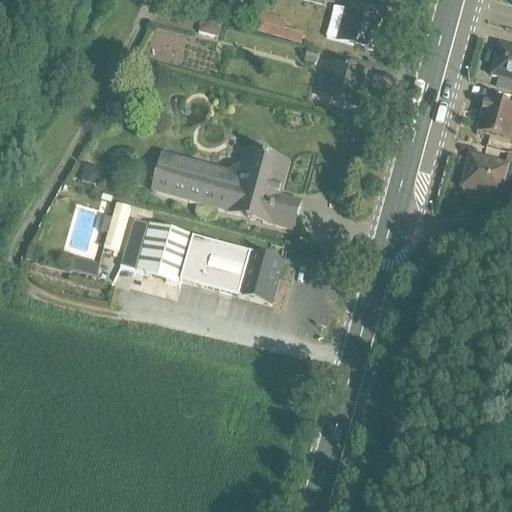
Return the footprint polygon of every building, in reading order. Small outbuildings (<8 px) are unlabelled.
[(224,26),(247,32),(255,0),(230,0),(228,10),(202,3),(198,16),(224,23),(224,26)] [(327,0),(300,0),(300,2),(325,9),(327,0)] [(345,13),(334,10),(327,40),(337,43),(337,44),(375,54),(384,19),(346,9),(345,13)] [(301,47),(304,37),(284,32),(287,23),(260,16),(256,34),(301,47)] [(202,25),(199,35),(220,40),(223,27),(199,20),(198,24),(202,25)] [(511,52),(500,49),(496,64),(495,64),(491,79),(499,81),(511,84),(511,52)] [(320,53),(307,50),(304,65),(316,68),(320,53)] [(326,66),(322,81),(327,82),(321,102),(360,112),(360,111),(369,79),(369,78),(326,66)] [(511,84),(499,81),(496,91),(511,95),(511,84)] [(490,140),(487,150),(511,157),(511,153),(511,108),(486,102),(477,136),(490,140)] [(229,175),(162,157),(152,196),(293,234),(301,207),(279,201),(288,166),(244,154),(240,169),(239,169),(230,174),(229,175)] [(469,156),(464,172),(467,173),(471,174),(473,165),(478,167),(479,162),(480,159),(469,156)] [(511,157),(509,157),(505,169),(479,162),(478,167),(473,165),(471,174),(467,173),(462,191),(510,204),(511,195),(511,157)] [(92,188),(97,185),(99,175),(96,171),(91,169),(86,172),(83,181),(86,186),(92,188)] [(116,227),(130,228),(133,208),(119,206),(116,227)] [(238,299),(252,257),(194,241),(194,239),(150,228),(134,224),(121,270),(136,275),(136,277),(181,290),(182,284),(238,299)] [(29,249),(25,263),(36,266),(40,252),(29,249)] [(252,257),(238,299),(272,308),(283,265),(252,257)] [(75,260),(71,273),(97,281),(101,267),(75,260)]
